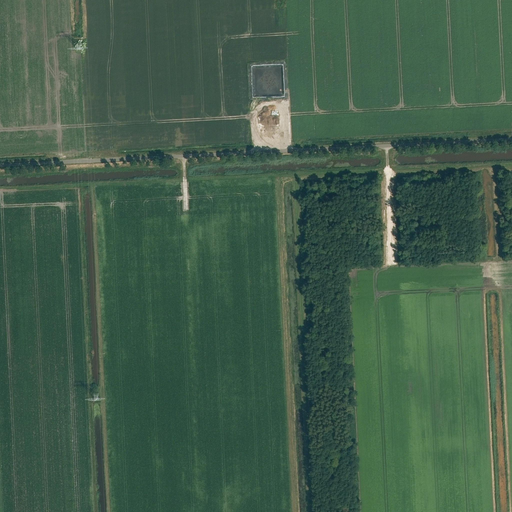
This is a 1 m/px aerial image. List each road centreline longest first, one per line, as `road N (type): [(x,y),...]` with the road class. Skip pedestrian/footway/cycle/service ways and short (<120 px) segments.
road 1 (unclassified): [(0,165),(511,139)]
road 2 (track): [(511,164),(184,180),(183,155)]
